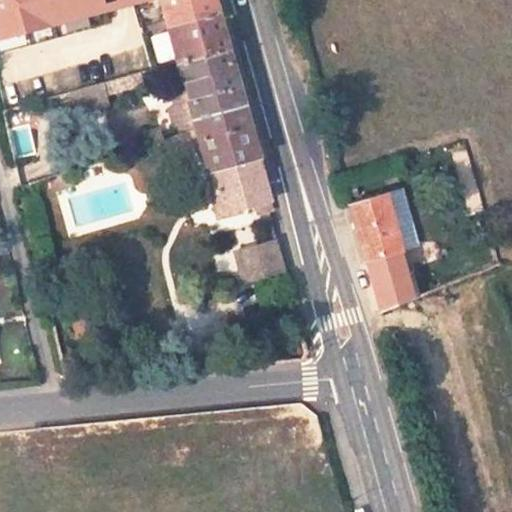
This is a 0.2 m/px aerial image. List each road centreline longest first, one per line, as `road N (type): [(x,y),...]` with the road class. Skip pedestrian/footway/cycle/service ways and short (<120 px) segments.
road 1 (secondary): [(357,383),(251,0)]
road 2 (residential): [(0,411),(357,383)]
road 3 (unknown): [(40,408),(0,206)]
road 4 (secondary): [(392,511),(357,383)]
